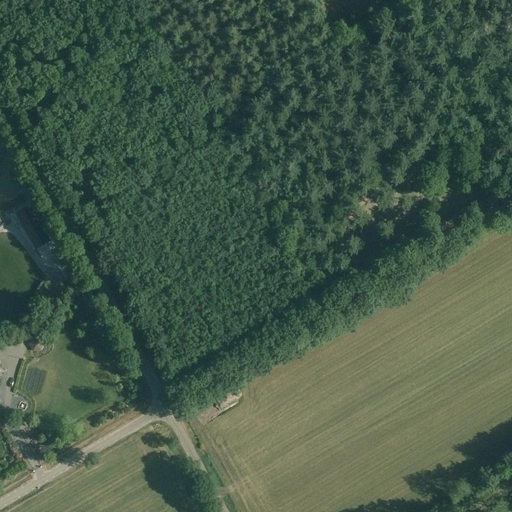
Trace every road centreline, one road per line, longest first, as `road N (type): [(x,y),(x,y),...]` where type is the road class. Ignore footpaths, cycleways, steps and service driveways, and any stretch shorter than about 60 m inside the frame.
road 1 (track): [(165,407),(492,210)]
road 2 (tertiary): [(165,407),(0,102)]
road 3 (track): [(459,150),(448,149),(359,211),(341,242),(339,304)]
road 4 (tertiary): [(0,505),(165,407)]
